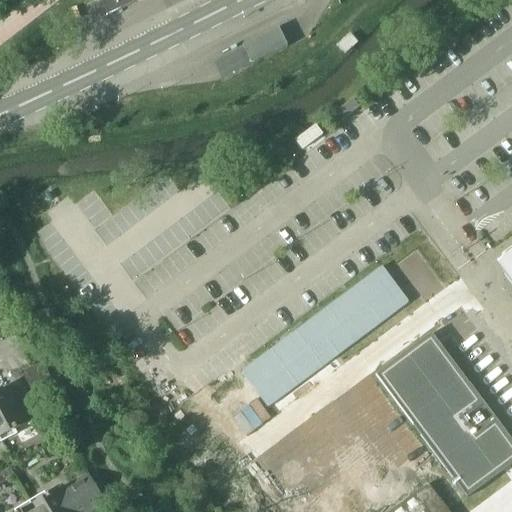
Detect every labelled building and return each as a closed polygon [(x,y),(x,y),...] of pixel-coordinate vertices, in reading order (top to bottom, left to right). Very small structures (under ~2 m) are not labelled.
[(101,0),(109,15),(139,0),(101,0)] [(249,57),(253,65),(289,48),(285,40),(279,29),(244,47),(249,57)] [(340,47),(346,54),(357,45),(355,43),(350,37),(340,47)] [(336,113),(342,121),(359,108),(352,100),(336,113)] [(323,136),(316,127),(296,142),(303,151),(323,136)] [(270,408),(408,305),(408,304),(409,304),(409,303),(408,303),(408,302),(383,269),(383,268),(382,268),(381,268),(243,371),(242,371),(242,372),(242,373),(242,374),(267,407),(268,408),(269,408),(270,408)] [(511,441),(432,334),(375,376),(467,499),(511,465),(511,441)] [(2,390),(0,390),(0,439),(1,442),(17,434),(15,430),(32,421),(15,388),(4,393),(2,390)] [(44,493),(29,502),(35,511),(94,511),(100,508),(106,505),(91,488),(82,475),(65,487),(65,486),(64,487),(47,497),(44,493)] [(448,511),(428,485),(392,511),(448,511)] [(14,511),(35,511),(29,502),(14,511)]
